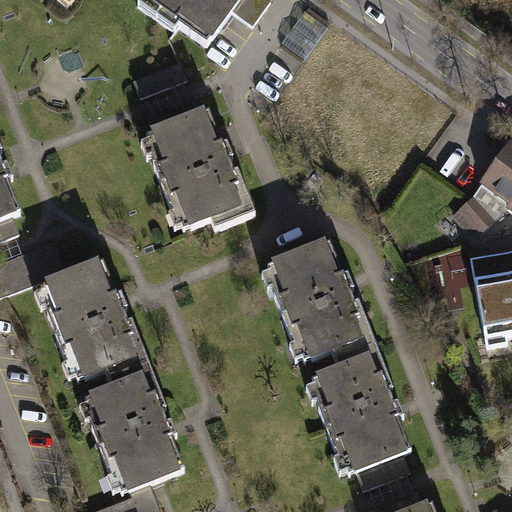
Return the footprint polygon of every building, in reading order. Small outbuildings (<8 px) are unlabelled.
[(143,0),(144,1),(139,8),(179,38),(185,31),(215,53),(239,20),(256,32),(277,5),(270,0),(143,0)] [(330,29),(306,14),(284,46),(308,62),(330,29)] [(184,68),(135,85),(142,103),(191,85),(184,68)] [(156,142),(143,147),(151,165),(156,163),(177,217),(171,219),(177,234),(212,221),(217,235),(260,218),(234,149),(226,152),(214,120),(206,123),(200,105),(149,124),(156,142)] [(16,183),(0,140),(0,247),(20,239),(14,223),(22,220),(9,186),(16,183)] [(474,202),(455,218),(472,237),(479,231),(483,235),(508,212),(511,214),(511,147),(511,148),(483,186),(484,188),(474,202)] [(60,246),(0,268),(0,302),(71,275),(60,246)] [(335,251),(265,278),(272,296),(278,294),(298,348),(293,350),(299,365),(333,352),(339,366),(382,349),(355,280),(347,283),(335,251)] [(511,253),(474,260),(489,338),(511,333),(511,253)] [(112,265),(42,292),(49,310),(54,308),(75,362),(69,364),(75,379),(110,366),(115,379),(159,363),(147,332),(139,335),(112,265)] [(409,421),(382,349),(339,366),(343,378),(309,391),(316,411),(322,409),(342,461),(338,463),(346,485),(360,479),(366,495),(413,477),(407,460),(415,457),(402,423),(409,421)] [(169,390),(159,363),(115,379),(120,391),(85,404),(93,425),(99,422),(119,475),(114,477),(123,498),(192,471),(161,393),(169,390)] [(164,511),(157,493),(106,511),(164,511)] [(424,496),(381,511),(435,511),(434,508),(429,510),(424,496)]
